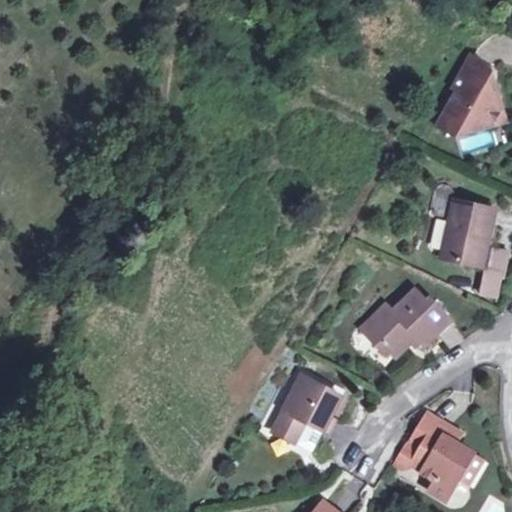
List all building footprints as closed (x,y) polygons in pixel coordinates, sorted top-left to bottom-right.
[(458,89),(443,116),(469,130),(503,120),(493,87),(480,79),(487,66),(471,57),(454,87),(458,89)] [(454,201),(442,258),(478,267),(481,250),(487,251),(495,210),(454,201)] [(487,251),(481,250),(478,267),(488,268),(483,291),(498,294),(506,271),(509,255),(487,251)] [(387,304),(361,329),(376,345),(380,341),(394,357),(411,341),(407,337),(412,333),(420,341),(425,346),(451,320),(431,299),(428,302),(416,290),(393,311),(387,304)] [(415,346),(420,341),(412,333),(407,337),(411,341),(415,346)] [(302,374),(283,409),(272,430),(295,443),(307,422),(323,431),(342,396),(302,374)] [(412,437),(423,443),(426,438),(437,445),(448,425),(426,413),(412,437)] [(423,443),(420,449),(419,450),(430,457),(422,471),(434,479),(429,491),(447,501),(459,479),(473,455),(456,444),(462,433),(448,425),(437,445),(426,438),(423,443)] [(407,443),(394,464),(401,468),(411,465),(419,450),(420,449),(407,443)] [(482,460),(473,455),(459,479),(469,484),(482,460)] [(336,511),(323,502),(314,511),(336,511)]
